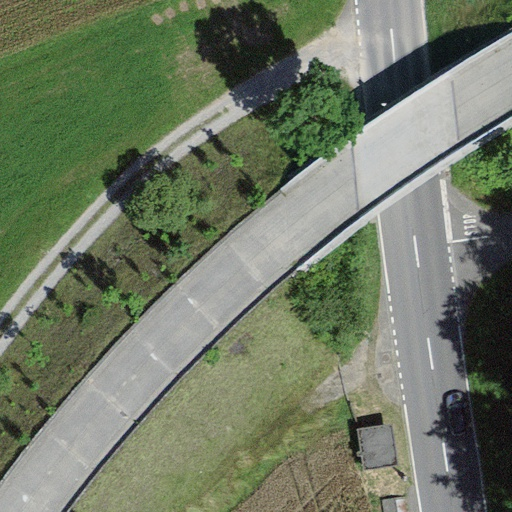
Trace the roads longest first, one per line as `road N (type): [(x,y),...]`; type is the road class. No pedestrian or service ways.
road 1 (track): [(386,0),(171,143),(55,259),(0,338)]
road 2 (tertiary): [(459,511),(386,0)]
road 3 (track): [(214,511),(286,424),(431,319)]
